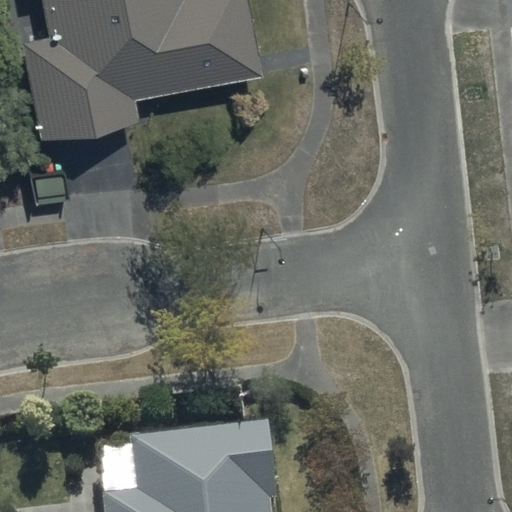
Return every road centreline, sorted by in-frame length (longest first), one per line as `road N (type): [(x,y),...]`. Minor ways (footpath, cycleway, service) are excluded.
road 1 (residential): [(0,327),(158,291),(428,262)]
road 2 (residential): [(428,262),(400,0)]
road 3 (residential): [(455,511),(428,262)]
